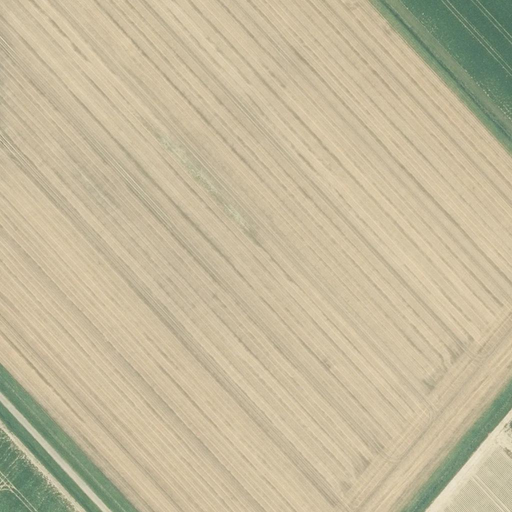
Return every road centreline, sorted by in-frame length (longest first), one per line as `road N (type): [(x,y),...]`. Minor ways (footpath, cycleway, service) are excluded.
road 1 (unclassified): [(106,511),(0,397)]
road 2 (track): [(429,511),(511,413)]
